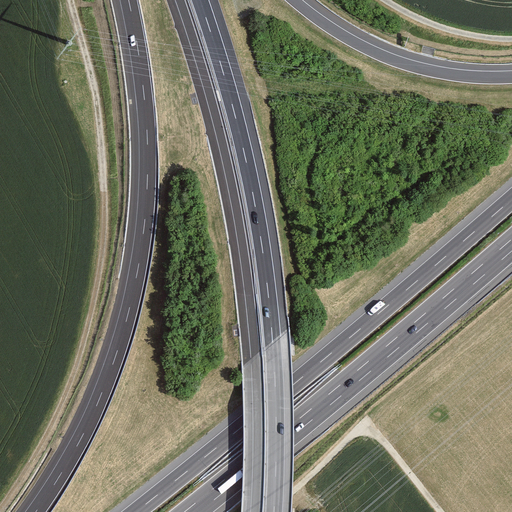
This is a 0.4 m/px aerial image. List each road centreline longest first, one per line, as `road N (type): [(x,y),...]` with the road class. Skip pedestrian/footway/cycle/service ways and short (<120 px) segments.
road 1 (motorway): [(128,0),(147,137),(137,270),(99,398),(35,511)]
road 2 (track): [(0,508),(61,404),(101,256),(99,123),(70,0)]
road 3 (motorway): [(273,511),(275,380),(261,244),(237,125),(199,0)]
road 4 (motorway): [(180,0),(239,222),(255,358),(255,511)]
road 5 (motorway): [(511,199),(135,511)]
road 6 (motorway): [(184,511),(511,239)]
road 7 (track): [(440,511),(368,429),(349,437),(269,511)]
road 8 (motorway): [(511,76),(403,63),(363,47),(294,0)]
road 9 (track): [(386,0),(445,28),(511,38)]
